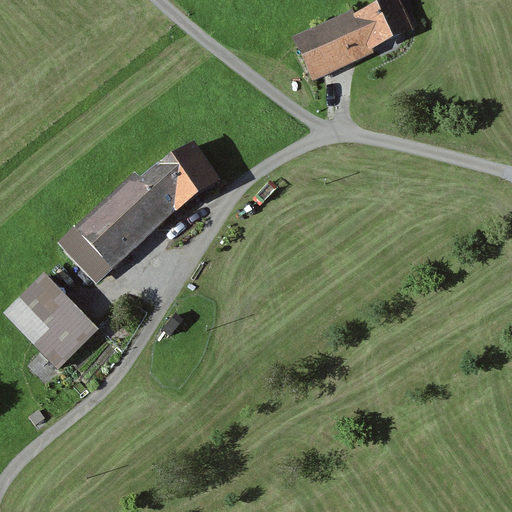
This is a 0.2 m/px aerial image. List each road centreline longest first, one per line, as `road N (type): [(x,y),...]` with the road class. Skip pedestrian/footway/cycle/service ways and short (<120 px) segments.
road 1 (track): [(162,0),(329,132)]
road 2 (residential): [(511,173),(329,132)]
